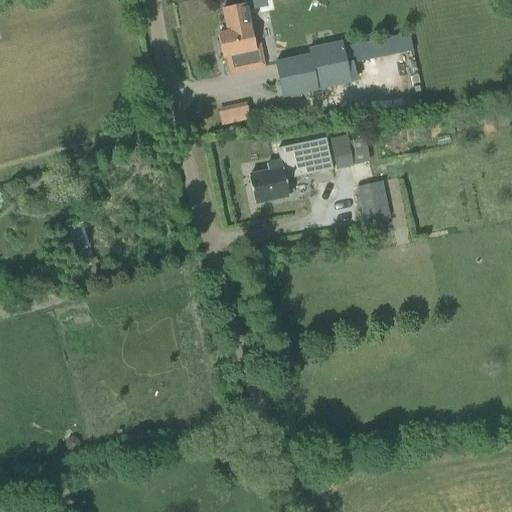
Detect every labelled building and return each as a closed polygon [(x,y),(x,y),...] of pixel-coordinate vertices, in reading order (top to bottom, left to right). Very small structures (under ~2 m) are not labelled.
[(218,35),(223,57),(256,51),(246,4),(223,9),(228,33),(218,35)] [(309,55),(275,63),(282,98),(351,83),(344,49),(342,42),(341,42),(308,49),(309,55)] [(245,105),(215,112),(218,124),(248,117),(245,105)] [(345,136),(329,140),(335,169),(352,166),(351,165),(347,142),(346,141),(345,136)] [(268,173),(249,177),(254,203),(274,199),(289,196),(285,180),(308,175),(332,170),(325,138),(277,149),(280,162),(267,165),(268,173)] [(356,187),(364,224),(389,219),(382,182),(356,187)] [(81,223),(67,228),(75,252),(80,250),(84,263),(91,260),(87,248),(89,247),(81,223)] [(0,509),(0,511),(60,511),(56,494),(0,509)]
